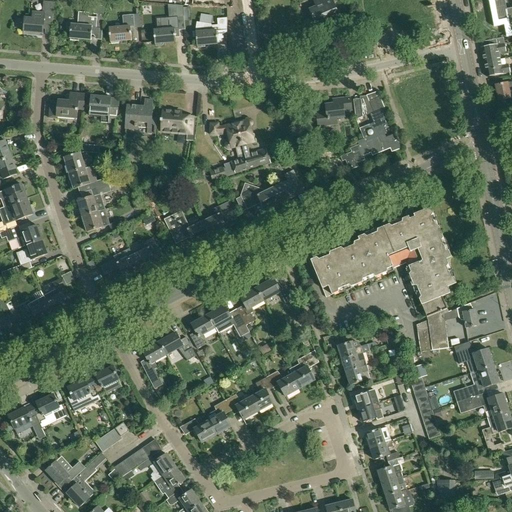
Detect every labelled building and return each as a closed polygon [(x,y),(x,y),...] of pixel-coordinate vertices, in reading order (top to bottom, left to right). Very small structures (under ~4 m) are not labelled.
[(25,18),(24,32),(43,34),(44,29),(44,25),(47,25),(48,21),(53,21),(52,35),(53,35),(53,26),(55,2),(54,2),(54,0),(47,0),(48,1),(46,1),(44,1),(43,14),(33,13),(33,19),(25,18)] [(321,29),(322,31),(331,27),(329,25),(333,23),(333,24),(342,21),(335,3),(342,0),(341,0),(313,0),(316,7),(310,10),(314,21),(307,24),(311,33),(321,29)] [(511,0),(493,0),(498,22),(508,20),(511,38),(511,0)] [(70,38),(70,40),(78,41),(79,39),(91,40),(92,35),(92,31),(94,31),(96,30),(97,28),(103,28),(104,16),(105,5),(98,5),(95,4),(94,13),(97,13),(97,15),(97,18),(90,17),(90,13),(80,12),(79,25),(72,24),(70,38)] [(123,27),(109,28),(111,42),(111,44),(119,44),(119,42),(132,40),(131,29),(141,28),(140,14),(125,16),(126,27),(123,27)] [(169,29),(154,30),(156,44),(156,47),(164,46),(163,44),(177,42),(176,38),(176,36),(180,36),(180,30),(185,29),(184,17),(177,17),(168,18),(169,24),(169,29)] [(198,32),(196,32),(197,46),(197,48),(205,48),(205,46),(218,45),(222,43),(221,40),(224,38),(222,35),(227,33),(227,32),(227,18),(217,19),(218,25),(212,26),(212,25),(208,25),(199,24),(198,32)] [(482,48),(484,62),(500,59),(499,53),(506,51),(504,44),(482,48)] [(484,62),(487,76),(510,72),(508,64),(501,65),(500,59),(484,62)] [(511,81),(496,85),(499,101),(511,98),(511,101),(511,89),(509,90),(509,88),(511,87),(511,81)] [(392,152),(401,148),(395,133),(386,137),(385,134),(386,133),(385,129),(389,128),(385,119),(388,117),(378,92),(366,97),(373,113),(369,114),(373,123),(359,128),(364,139),(357,142),(358,146),(350,149),(352,153),(341,157),(343,162),(346,161),(350,171),(358,167),(357,164),(365,161),(363,157),(371,154),(372,156),(391,148),(392,152)] [(58,100),(58,102),(50,101),(49,118),(58,118),(77,119),(78,109),(83,110),(84,94),(70,93),(70,101),(58,100)] [(89,114),(101,115),(101,123),(111,123),(111,119),(117,120),(119,98),(110,97),(110,98),(91,96),(89,114)] [(343,111),(351,110),(350,98),(333,100),(334,104),(326,105),(327,113),(317,114),(318,127),(337,125),(336,119),(344,118),(343,111)] [(156,135),(157,122),(151,121),(153,100),(145,100),(144,108),(128,107),(126,130),(135,130),(135,128),(137,128),(137,126),(147,126),(147,134),(156,135)] [(163,109),(162,120),(161,120),(160,124),(162,124),(161,132),(187,134),(186,141),(195,141),(196,136),(198,117),(182,116),(182,110),(163,109)] [(250,119),(236,123),(245,155),(250,154),(247,145),(254,143),(250,126),(251,126),(252,125),(252,124),(253,123),(253,122),(253,121),(252,120),(251,120),(251,119),(250,119)] [(245,158),(245,155),(236,123),(222,126),(219,127),(219,124),(210,124),(210,135),(219,135),(226,135),(228,142),(227,143),(226,144),(226,145),(226,147),(227,148),(228,149),(229,149),(235,148),(239,160),(224,165),(225,168),(223,169),(223,167),(210,171),(213,182),(226,178),(249,171),(245,158)] [(0,161),(11,158),(4,141),(0,142),(0,161)] [(86,145),(85,152),(99,153),(100,146),(86,145)] [(250,156),(250,154),(245,155),(245,158),(249,171),(269,165),(265,152),(250,156)] [(64,158),(68,174),(85,168),(80,153),(64,158)] [(0,161),(0,186),(6,184),(4,179),(18,174),(11,158),(0,161)] [(89,184),(91,190),(95,189),(109,185),(107,179),(96,182),(91,166),(85,168),(68,174),(73,189),(89,184)] [(172,169),(174,177),(181,175),(179,167),(172,169)] [(281,204),(282,203),(287,201),(287,200),(297,196),(293,188),(300,184),(293,171),(284,175),(287,181),(273,188),(281,204)] [(0,192),(0,199),(1,199),(4,208),(27,199),(21,184),(0,192)] [(318,184),(310,187),(313,196),(321,192),(318,184)] [(109,185),(95,189),(91,190),(93,196),(77,201),(82,217),(105,209),(101,194),(110,191),(109,185)] [(273,188),(265,192),(264,191),(257,188),(240,196),(247,210),(260,203),(264,211),(275,206),(275,207),(280,204),(281,204),(273,188)] [(140,198),(145,206),(150,203),(146,195),(140,198)] [(27,199),(4,208),(0,209),(0,214),(4,225),(33,214),(27,199)] [(217,215),(203,222),(211,237),(227,230),(223,222),(236,215),(229,202),(214,209),(217,215)] [(444,314),(449,312),(443,297),(451,294),(448,287),(457,283),(447,259),(452,257),(431,207),(414,215),(413,212),(409,211),(405,212),(407,217),(359,237),(360,240),(311,260),(326,297),(395,270),(393,267),(407,261),(409,267),(406,268),(428,321),(416,326),(421,353),(433,351),(439,350),(449,349),(444,314)] [(105,209),(82,217),(87,232),(103,227),(109,225),(110,225),(105,209)] [(179,216),(166,222),(176,244),(184,240),(190,237),(194,245),(204,241),(209,238),(211,237),(203,222),(189,229),(186,230),(179,216)] [(110,225),(109,225),(112,232),(125,226),(123,222),(121,219),(110,225)] [(19,249),(26,246),(43,240),(37,225),(21,232),(18,226),(0,232),(0,234),(2,239),(7,237),(9,242),(15,240),(19,249)] [(156,264),(155,262),(152,256),(159,252),(152,239),(136,246),(138,250),(131,253),(132,255),(140,271),(156,264)] [(19,266),(13,268),(14,270),(16,275),(33,268),(30,262),(32,262),(32,260),(48,254),(43,240),(26,246),(27,249),(16,253),(21,266),(19,266)] [(124,279),(140,271),(132,255),(124,259),(121,253),(113,257),(114,259),(100,266),(104,275),(119,268),(124,279)] [(93,260),(87,263),(91,270),(96,267),(93,260)] [(52,284),(56,290),(44,296),(54,316),(70,307),(60,288),(66,285),(63,278),(52,284)] [(257,288),(263,300),(279,292),(286,304),(292,300),(285,282),(277,286),(273,279),(257,288)] [(244,305),(236,309),(244,323),(246,326),(255,321),(251,314),(253,313),(250,308),(263,300),(257,288),(240,298),(244,305)] [(39,324),(54,316),(44,296),(41,291),(34,295),(37,300),(28,305),(24,307),(18,310),(23,321),(29,318),(28,317),(34,314),(39,324)] [(0,305),(4,313),(9,310),(0,292),(0,305)] [(478,326),(475,310),(473,310),(470,304),(457,309),(459,317),(460,318),(461,319),(462,320),(463,320),(465,320),(467,328),(478,326)] [(224,306),(208,316),(215,328),(218,334),(233,325),(235,328),(240,337),(240,338),(250,333),(249,332),(246,327),(246,326),(244,323),(236,309),(229,314),(224,306)] [(215,328),(208,316),(192,325),(196,332),(189,336),(197,349),(204,345),(199,336),(215,328)] [(4,325),(0,327),(0,344),(6,342),(3,337),(14,331),(7,318),(1,321),(4,325)] [(382,326),(385,335),(393,333),(390,323),(382,326)] [(176,333),(159,343),(166,355),(178,348),(187,361),(196,356),(194,351),(186,337),(180,341),(176,333)] [(337,346),(342,360),(363,353),(370,351),(367,344),(361,346),(360,345),(358,343),(357,342),(355,342),(354,342),(352,342),(337,346)] [(147,359),(141,363),(148,377),(155,389),(163,385),(154,369),(157,368),(154,361),(166,355),(159,343),(142,352),(147,359)] [(471,348),(463,351),(467,362),(471,373),(494,366),(488,349),(473,354),(471,348)] [(197,353),(200,358),(207,354),(204,349),(197,353)] [(290,370),(293,375),(300,388),(315,380),(308,368),(319,363),(314,351),(298,360),(299,364),(290,370)] [(363,353),(342,360),(346,372),(367,365),(365,359),(363,353)] [(408,364),(415,363),(414,355),(407,356),(408,364)] [(367,365),(346,372),(350,385),(369,379),(367,372),(369,372),(367,365)] [(95,375),(91,378),(99,395),(105,392),(106,394),(122,387),(118,380),(119,379),(113,366),(95,375)] [(396,376),(399,375),(402,375),(400,366),(393,368),(396,376)] [(499,383),(494,366),(471,373),(474,385),(454,392),(458,403),(460,402),(472,398),(480,395),(486,393),(485,388),(499,383)] [(285,396),(300,388),(293,375),(284,380),(278,371),(267,377),(273,388),(279,385),(285,396)] [(399,375),(402,384),(408,382),(405,374),(402,375),(399,375)] [(211,376),(203,381),(207,387),(215,383),(211,376)] [(251,398),(258,412),(273,403),(267,391),(273,388),(267,377),(255,384),(260,393),(251,398)] [(71,395),(68,397),(73,409),(82,405),(84,409),(93,404),(90,399),(94,398),(96,403),(101,400),(99,395),(91,378),(85,380),(85,379),(68,388),(71,395)] [(411,382),(412,387),(424,384),(422,378),(411,382)] [(414,393),(426,389),(424,384),(412,387),(414,393)] [(414,393),(416,399),(428,395),(426,389),(414,393)] [(368,392),(354,397),(358,410),(379,403),(377,397),(375,390),(368,392)] [(508,411),(503,394),(488,399),(486,393),(480,395),(485,412),(492,410),(494,416),(508,411)] [(37,403),(31,406),(40,423),(46,420),(44,415),(52,411),(57,422),(68,417),(62,405),(59,406),(54,394),(36,402),(37,403)] [(244,420),(258,412),(251,398),(242,403),(235,395),(225,401),(231,411),(237,408),(244,420)] [(416,399),(418,405),(430,401),(428,395),(416,399)] [(394,398),(398,413),(405,411),(400,396),(394,398)] [(460,402),(458,403),(461,414),(476,409),(472,398),(460,402)] [(168,408),(173,405),(169,399),(164,403),(168,408)] [(206,416),(209,422),(217,435),(231,427),(225,415),(231,411),(225,401),(214,406),(216,411),(206,416)] [(418,405),(420,410),(431,406),(430,401),(418,405)] [(438,402),(431,404),(431,406),(433,411),(440,409),(438,402)] [(384,418),(379,403),(358,410),(362,422),(376,418),(377,420),(384,418)] [(17,434),(40,423),(31,406),(26,408),(26,407),(9,416),(17,434)] [(431,406),(420,410),(422,416),(433,412),(431,406)] [(486,440),(492,438),(491,435),(511,428),(511,421),(508,411),(494,416),(487,418),(490,428),(483,431),(486,440)] [(422,416),(424,422),(435,418),(433,412),(422,416)] [(437,424),(435,418),(424,422),(426,427),(437,424)] [(202,443),(217,435),(209,422),(201,426),(195,419),(180,428),(185,435),(195,430),(202,443)] [(115,429),(121,437),(129,431),(124,423),(115,429)] [(426,427),(428,433),(439,430),(437,424),(426,427)] [(122,439),(121,437),(115,429),(110,432),(117,442),(122,439)] [(366,434),(370,447),(391,440),(389,434),(382,436),(380,429),(366,434)] [(439,430),(428,433),(430,439),(441,436),(439,430)] [(117,442),(110,432),(105,435),(112,446),(117,442)] [(107,449),(112,446),(105,435),(101,439),(107,449)] [(102,453),(107,449),(101,439),(95,442),(102,453)] [(149,458),(151,457),(162,449),(155,439),(142,448),(149,458)] [(391,440),(370,447),(374,459),(386,456),(391,454),(389,448),(393,447),(391,440)] [(503,443),(489,448),(488,448),(490,454),(505,451),(503,443)] [(138,451),(145,461),(149,458),(142,448),(138,451)] [(511,450),(504,452),(511,471),(496,476),(497,480),(501,479),(511,475),(511,450)] [(140,465),(145,461),(138,451),(133,454),(140,465)] [(76,477),(62,490),(66,495),(67,494),(70,497),(79,508),(90,498),(95,493),(85,482),(92,475),(97,470),(95,469),(106,459),(101,453),(85,468),(76,477)] [(135,468),(140,465),(133,454),(129,458),(135,468)] [(155,463),(150,467),(154,472),(155,475),(152,477),(151,477),(154,482),(158,479),(162,477),(163,476),(175,468),(167,455),(155,463)] [(124,461),(131,471),(135,468),(129,458),(124,461)] [(389,467),(378,471),(382,484),(403,477),(401,472),(402,471),(400,464),(398,464),(397,459),(393,460),(388,462),(387,462),(389,467)] [(126,475),(131,471),(124,461),(119,465),(126,475)] [(62,490),(76,477),(85,468),(79,462),(67,473),(56,462),(46,471),(58,485),(58,486),(62,490)] [(126,475),(119,465),(113,469),(114,470),(120,478),(120,479),(126,475)] [(162,477),(158,479),(167,492),(165,493),(166,495),(169,499),(182,490),(178,486),(185,481),(175,468),(163,476),(162,477)] [(114,470),(109,476),(115,483),(120,478),(114,470)] [(476,472),(476,480),(495,479),(494,471),(476,472)] [(511,475),(501,479),(506,494),(511,492),(511,475)] [(382,484),(386,497),(407,490),(405,484),(403,477),(382,484)] [(450,497),(451,481),(440,481),(439,496),(450,497)] [(188,511),(200,504),(191,491),(185,495),(182,490),(169,499),(166,501),(169,505),(172,506),(178,502),(183,509),(179,511),(188,511)] [(407,490),(386,497),(391,510),(393,509),(393,511),(409,511),(410,511),(408,507),(413,506),(414,504),(410,492),(407,490)] [(138,496),(141,500),(147,495),(144,491),(138,496)] [(340,504),(341,511),(355,511),(353,500),(340,504)]
